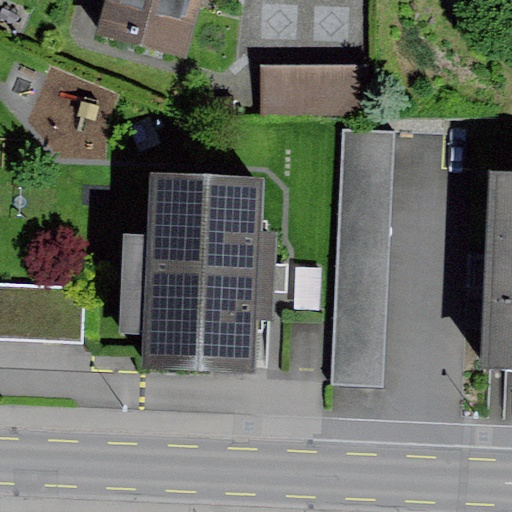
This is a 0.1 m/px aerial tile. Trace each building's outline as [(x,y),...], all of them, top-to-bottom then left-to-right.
[(206,0),(106,0),(98,30),(190,56),(206,0)] [(369,68),(264,66),(263,114),(368,116),(369,68)] [(511,176),(491,175),(483,372),(511,372),(511,176)] [(265,181),(150,177),(149,238),(144,337),(143,374),(257,379),(259,323),(273,324),(275,279),(276,235),(263,235),(265,181)] [(144,337),(149,238),(125,237),(120,336),(144,337)] [(322,269),(296,268),(295,311),(320,312),(322,269)] [(0,279),(0,334),(85,336),(86,281),(0,279)]
